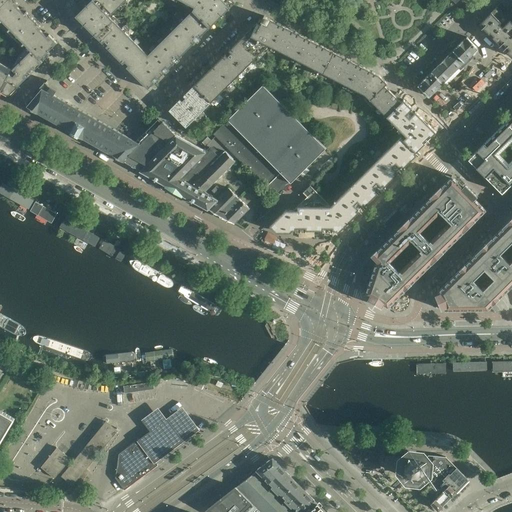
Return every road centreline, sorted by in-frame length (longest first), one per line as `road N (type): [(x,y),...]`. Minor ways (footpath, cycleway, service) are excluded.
road 1 (residential): [(341,316),(365,249),(511,101)]
road 2 (tertiary): [(229,259),(0,132)]
road 3 (residential): [(81,35),(151,104),(252,0)]
road 4 (tertiary): [(247,417),(117,511)]
road 5 (tertiary): [(160,511),(277,426)]
road 6 (tertiary): [(341,316),(229,259)]
road 7 (tertiary): [(363,511),(277,426)]
